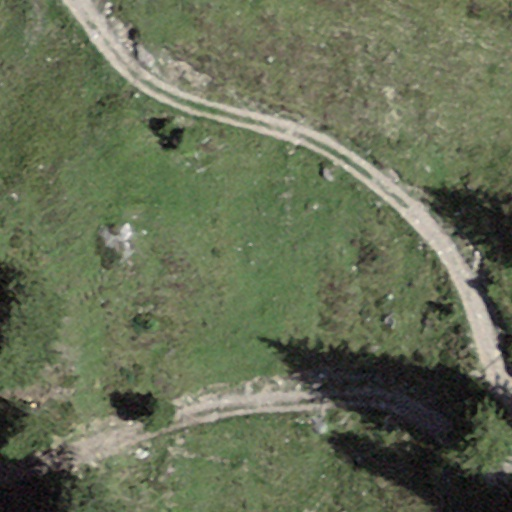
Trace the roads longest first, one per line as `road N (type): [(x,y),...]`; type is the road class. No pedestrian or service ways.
road 1 (track): [(68,0),(152,85),(340,152),(414,202),(461,257),(511,385)]
road 2 (track): [(511,456),(492,456),(417,411),(332,394),(211,407),(0,470)]
